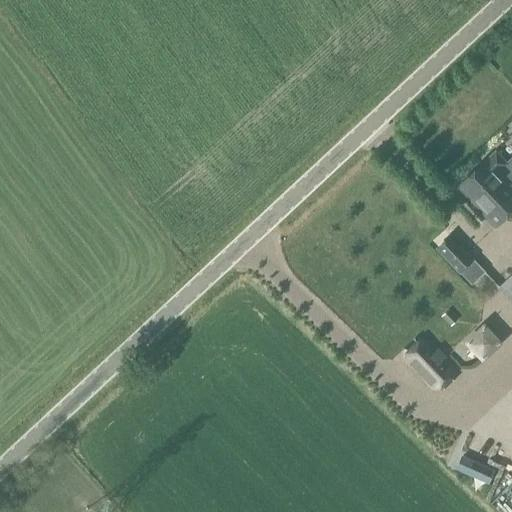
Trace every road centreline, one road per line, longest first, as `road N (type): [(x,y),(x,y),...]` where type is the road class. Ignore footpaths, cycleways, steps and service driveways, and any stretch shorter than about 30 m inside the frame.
road 1 (unclassified): [(0,476),(508,0)]
road 2 (unknown): [(249,242),(417,388),(469,394),(511,368)]
